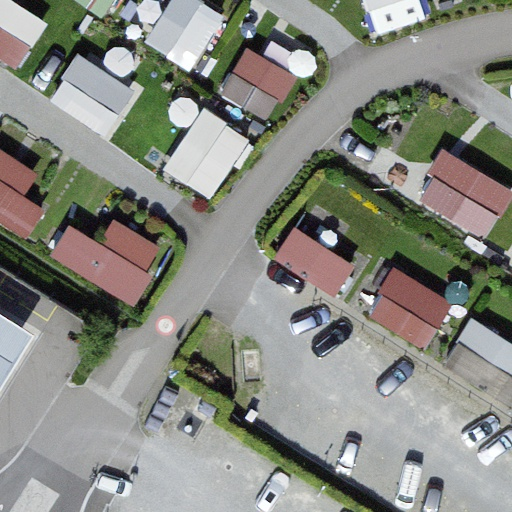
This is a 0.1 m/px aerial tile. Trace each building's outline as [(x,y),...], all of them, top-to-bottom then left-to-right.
[(0,0),(0,46),(30,60),(54,7),(37,0),(0,0)] [(181,52),(212,4),(205,0),(173,0),(152,33),(181,52)] [(430,0),(373,0),(380,24),(433,11),(430,0)] [(257,35),(224,79),(271,115),(304,71),(257,35)] [(85,44),(57,93),(117,128),(146,78),(85,44)] [(212,99),(169,158),(214,191),(257,132),(212,99)] [(422,200),(501,227),(511,195),(511,169),(441,146),(422,200)] [(0,208),(36,228),(62,181),(0,147),(0,208)] [(56,248),(139,294),(171,237),(122,209),(107,235),(74,216),(56,248)] [(282,249),(344,287),(364,255),(302,216),(282,249)] [(372,309),(434,340),(460,291),(398,259),(372,309)] [(0,398),(44,330),(0,301),(0,398)] [(511,397),(511,330),(482,309),(450,354),(511,397)]
